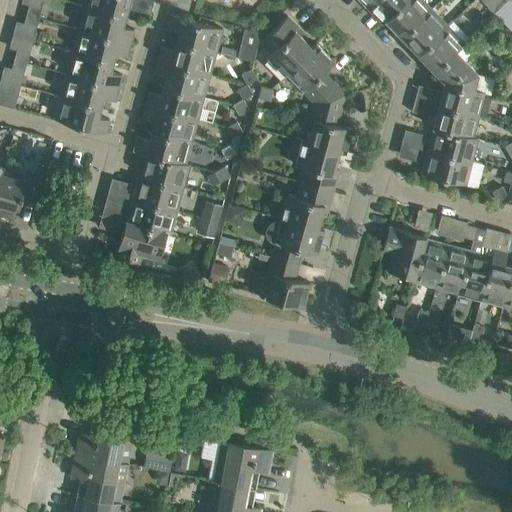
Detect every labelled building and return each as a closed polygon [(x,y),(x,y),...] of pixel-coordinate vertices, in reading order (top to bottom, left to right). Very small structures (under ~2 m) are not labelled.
[(125,17),(129,0),(86,0),(85,6),(125,17)] [(385,20),(406,0),(372,0),(366,6),(370,10),(373,7),(385,20)] [(402,37),(431,8),(423,0),(406,0),(385,20),(402,37)] [(481,0),(494,12),(506,0),(481,0)] [(511,1),(510,0),(506,0),(494,12),(511,30),(511,1)] [(29,4),(27,14),(39,17),(42,7),(29,4)] [(123,26),(125,17),(85,6),(79,28),(131,43),(134,29),(123,26)] [(418,54),(448,25),(431,8),(402,37),(418,54)] [(36,27),(39,17),(27,14),(24,23),(36,27)] [(223,28),(174,15),(171,14),(167,28),(179,31),(176,41),(216,52),(223,28)] [(266,56),(268,58),(267,60),(266,64),(280,78),(285,74),(285,75),(290,70),(317,43),(316,43),(312,47),(295,30),(299,27),(287,15),(263,39),(273,49),(266,56)] [(456,51),(461,45),(469,38),(452,21),(448,25),(418,54),(434,71),(455,50),(456,51)] [(127,56),(131,43),(79,28),(73,51),(113,62),(115,53),(127,56)] [(253,60),(260,32),(244,28),(239,50),(223,46),(221,52),(253,60)] [(210,74),(216,52),(176,41),(174,50),(162,47),(158,60),(210,74)] [(334,61),(317,43),(290,70),(305,86),(301,90),(313,101),(313,102),(345,94),(324,72),(334,61)] [(469,53),(461,45),(456,51),(455,50),(434,71),(445,82),(491,93),(494,79),(476,74),(476,73),(463,59),(469,53)] [(29,52),(9,47),(7,57),(27,62),(29,52)] [(110,71),(113,62),(73,51),(67,73),(118,88),(122,74),(110,71)] [(24,72),(27,62),(7,57),(4,66),(24,72)] [(204,97),(210,74),(158,60),(155,73),(167,76),(164,86),(204,97)] [(241,74),(247,84),(257,79),(251,69),(241,74)] [(115,101),(118,88),(67,73),(60,96),(100,107),(103,97),(115,101)] [(492,94),(491,93),(445,82),(439,104),(486,117),(492,94)] [(253,94),(247,84),(237,89),(243,99),(253,94)] [(198,119),(204,97),(164,86),(162,95),(150,92),(146,105),(198,119)] [(17,97),(0,92),(0,103),(14,108),(17,97)] [(337,124),(345,94),(313,102),(309,117),(315,118),(308,141),(302,140),(345,152),(352,128),(337,124)] [(98,116),(100,107),(60,96),(54,119),(106,133),(110,119),(98,116)] [(249,109),(243,99),(233,104),(239,114),(249,109)] [(472,137),(477,116),(486,118),(486,117),(439,104),(433,127),(478,139),(478,138),(472,137)] [(192,142),(198,119),(146,105),(142,118),(154,121),(152,131),(192,142)] [(243,131),(237,121),(227,127),(233,137),(243,131)] [(472,161),(478,139),(433,127),(438,128),(433,145),(429,144),(428,149),(472,161)] [(192,142),(152,131),(149,140),(137,136),(134,150),(138,151),(186,164),(192,142)] [(345,153),(345,152),(302,140),(296,165),(304,167),(301,181),(333,190),(337,175),(333,174),(339,151),(345,153)] [(226,159),(236,154),(231,144),(221,149),(226,159)] [(471,165),(472,161),(428,149),(427,154),(431,155),(426,172),(422,171),(421,172),(476,187),(482,168),(471,165)] [(186,164),(138,151),(135,163),(146,166),(145,172),(141,170),(139,175),(183,188),(190,165),(186,164)] [(220,182),(230,176),(225,166),(215,172),(220,182)] [(34,206),(42,179),(27,175),(25,180),(3,173),(4,168),(4,167),(0,180),(0,212),(16,216),(20,202),(34,206)] [(183,188),(139,175),(138,180),(142,181),(137,199),(177,210),(183,188)] [(329,205),(333,190),(301,181),(297,196),(288,193),(281,218),(324,229),(324,228),(318,227),(324,204),(329,205)] [(492,191),(498,201),(508,195),(502,186),(492,191)] [(177,210),(137,199),(132,216),(128,215),(127,220),(126,219),(126,220),(171,233),(177,210)] [(218,222),(223,206),(211,203),(207,219),(218,222)] [(317,253),(324,229),(281,218),(280,221),(276,220),(273,221),(270,223),(268,225),(267,228),(266,230),(266,234),(267,236),(268,239),(271,241),(273,242),(276,243),(272,256),(299,264),(303,249),(317,253)] [(214,238),(218,222),(207,219),(202,234),(214,238)] [(159,259),(164,239),(167,232),(171,233),(126,220),(116,256),(140,263),(140,262),(139,261),(143,247),(160,251),(158,258),(159,259)] [(473,239),(476,226),(466,224),(463,236),(473,239)] [(413,281),(426,237),(426,236),(389,226),(383,250),(398,254),(393,271),(413,277),(412,281),(413,281)] [(481,300),(495,248),(494,248),(491,260),(481,257),(483,242),(486,229),(476,226),(473,239),(470,249),(458,294),(481,300)] [(436,288),(447,247),(429,242),(430,239),(426,237),(413,281),(436,288)] [(458,294),(470,249),(465,248),(464,252),(447,247),(436,288),(458,294)] [(503,306),(511,273),(511,265),(505,263),(508,252),(495,248),(481,300),(503,306)] [(295,278),(299,264),(272,256),(268,272),(259,269),(253,293),(302,307),(309,282),(295,278)] [(183,275),(177,279),(193,283),(203,277),(192,260),(179,267),(183,275)] [(511,308),(511,273),(503,306),(511,308)] [(396,303),(393,315),(403,318),(406,306),(396,303)] [(415,321),(425,324),(429,312),(419,309),(415,321)] [(451,322),(447,336),(455,339),(459,325),(451,322)] [(474,324),(470,336),(480,339),(484,326),(474,324)] [(134,430),(135,423),(92,414),(91,416),(100,417),(97,435),(80,432),(76,453),(127,463),(134,430)] [(135,423),(134,430),(146,433),(148,425),(135,423)] [(272,450),(219,439),(215,459),(217,459),(213,480),(247,486),(251,468),(268,471),(272,450)] [(186,459),(187,451),(179,450),(177,458),(186,459)] [(161,452),(158,466),(168,468),(171,454),(161,452)] [(119,502),(127,463),(76,453),(72,473),(88,477),(85,495),(119,502)] [(175,458),(172,471),(184,473),(187,460),(175,458)] [(243,505),(247,486),(213,480),(206,511),(259,511),(260,508),(243,505)] [(117,511),(119,502),(85,495),(81,511),(73,511),(64,510),(63,511),(117,511)]
